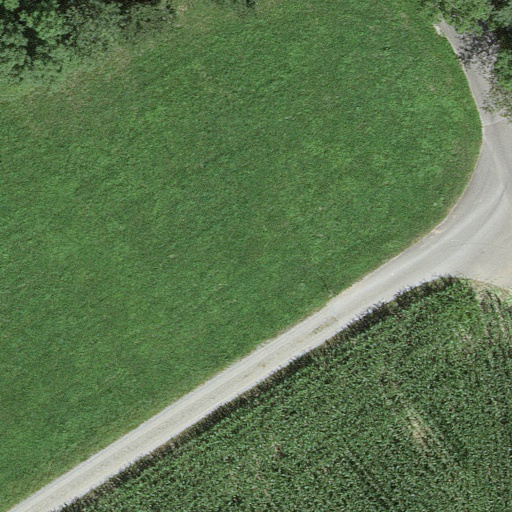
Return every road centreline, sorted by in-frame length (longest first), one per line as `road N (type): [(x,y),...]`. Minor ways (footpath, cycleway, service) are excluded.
road 1 (track): [(0,495),(157,392),(511,209)]
road 2 (unclassified): [(441,0),(511,123)]
